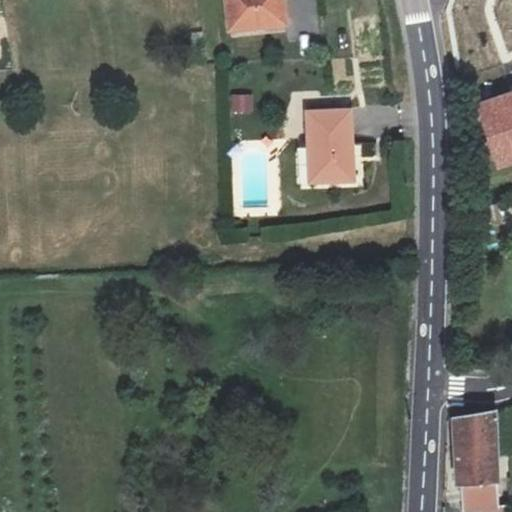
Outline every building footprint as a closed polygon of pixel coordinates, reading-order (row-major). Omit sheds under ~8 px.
[(229,0),(231,30),(288,27),(286,0),(229,0)] [(232,94),(232,113),(254,113),(254,94),(232,94)] [(511,160),(511,94),(479,105),(498,165),(511,160)] [(310,113),(311,150),(323,150),(325,186),(358,184),(356,113),(310,113)] [(308,146),(297,147),(299,181),(310,181),(308,146)] [(323,150),(311,150),(312,186),(325,186),(323,150)] [(495,413),(452,419),(458,489),(462,488),(463,511),(474,511),(482,511),(502,511),(502,484),(497,484),(495,413)]
